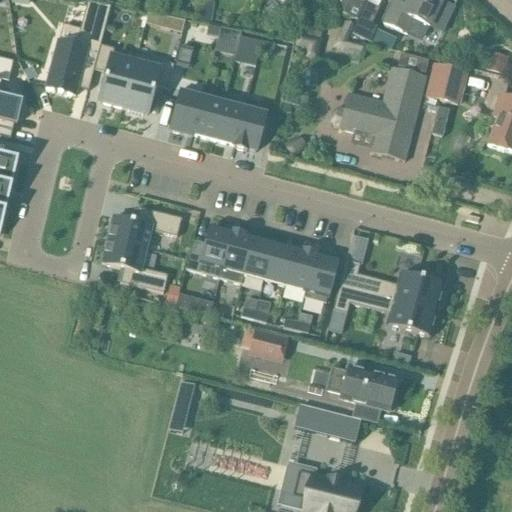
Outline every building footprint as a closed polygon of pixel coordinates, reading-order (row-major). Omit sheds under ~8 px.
[(28,0),(27,32),(76,35),(78,11),(40,9),(40,0),(28,0)] [(350,0),(343,16),(357,22),(366,3),(367,0),(350,0)] [(442,0),(409,0),(405,10),(393,4),(382,25),(421,44),(442,0)] [(55,54),(45,91),(74,99),(78,87),(89,90),(93,74),(100,48),(110,9),(87,4),(75,50),(57,45),(55,54)] [(197,6),(194,23),(205,25),(208,8),(197,6)] [(365,28),(368,22),(363,20),(356,35),(368,41),(372,32),(365,28)] [(172,21),(169,33),(181,37),(185,23),(172,21)] [(345,23),(339,34),(349,39),(355,28),(345,23)] [(207,28),(205,37),(217,40),(219,30),(207,28)] [(230,42),(232,33),(219,30),(217,40),(230,42)] [(391,38),(376,31),(370,44),(385,51),(391,38)] [(298,38),(295,49),(306,52),(304,61),(315,63),(320,43),(298,38)] [(258,55),(260,45),(248,42),(245,52),(258,55)] [(271,58),(273,48),(260,45),(258,55),(271,58)] [(100,48),(93,74),(105,77),(98,105),(101,106),(121,111),(122,111),(137,58),(135,58),(133,67),(111,61),(114,52),(100,48)] [(137,58),(122,111),(146,118),(154,89),(166,93),(173,68),(137,58)] [(11,65),(0,62),(0,140),(8,142),(12,126),(16,127),(21,105),(0,100),(0,81),(6,82),(7,78),(8,78),(11,65)] [(487,62),(485,72),(505,77),(507,67),(487,62)] [(465,76),(434,68),(426,100),(457,107),(465,76)] [(31,70),(23,74),(28,83),(36,79),(31,70)] [(425,79),(390,70),(382,105),(347,97),(344,112),(337,110),(332,114),(330,125),(333,130),(338,132),(338,133),(372,142),(369,156),(404,165),(425,79)] [(202,97),(181,92),(170,134),(191,139),(202,97)] [(223,103),(202,97),(191,139),(192,140),(193,138),(213,143),(222,108),(223,103)] [(511,100),(500,97),(492,120),(496,122),(488,143),(489,143),(487,148),(511,155),(511,100)] [(233,150),(243,113),(222,108),(213,143),(233,149),(232,150),(233,150)] [(233,150),(246,154),(247,152),(255,154),(265,119),(243,113),(233,150)] [(300,140),(288,150),(296,159),(307,148),(300,140)] [(0,186),(11,190),(12,186),(15,172),(17,164),(0,159),(0,186)] [(0,213),(5,214),(6,211),(11,190),(0,186),(0,213)] [(147,231),(173,237),(177,219),(134,209),(130,223),(109,218),(103,241),(142,250),(147,231)] [(209,231),(204,251),(191,248),(184,273),(219,282),(231,235),(230,237),(209,231)] [(252,243),(244,241),(245,239),(231,235),(219,282),(240,288),(242,278),(252,243)] [(164,275),(138,269),(142,250),(103,241),(98,264),(119,269),(116,283),(159,294),(164,275)] [(346,264),(355,266),(359,267),(365,244),(352,241),(346,264)] [(273,248),(252,243),(242,278),(263,284),(273,248)] [(294,254),(273,248),(263,284),(284,289),(294,254)] [(315,258),(302,254),(301,256),(294,254),(284,289),(305,295),(315,258)] [(305,295),(327,301),(336,265),(315,260),(316,258),(315,258),(305,295)] [(345,264),(339,289),(352,292),(392,303),(398,304),(436,314),(437,310),(439,311),(443,297),(440,296),(443,288),(400,276),(396,288),(391,287),(356,278),(359,267),(355,266),(345,264)] [(170,288),(165,308),(175,310),(180,290),(170,288)] [(339,289),(332,314),(346,317),(349,307),(389,317),(386,329),(428,341),(429,339),(436,314),(398,304),(392,303),(352,292),(339,289)] [(212,310),(199,307),(197,316),(209,319),(212,310)] [(209,319),(222,322),(224,313),(212,310),(209,319)] [(255,315),(243,311),(240,320),(253,323),(255,315)] [(332,314),(327,333),(341,337),(346,317),(332,314)] [(253,323),(265,326),(268,318),(255,315),(253,323)] [(160,325),(178,329),(179,322),(161,318),(160,325)] [(297,325),(284,322),(282,331),(295,334),(297,325)] [(295,334),(307,337),(309,328),(297,325),(295,334)] [(287,342),(254,334),(249,352),(283,360),(287,342)] [(394,354),(391,363),(408,368),(411,359),(394,354)] [(326,394),(339,397),(338,403),(388,415),(396,383),(345,371),(344,377),(331,374),(326,394)] [(304,435),(309,412),(299,409),(293,432),(304,435)] [(326,441),(354,447),(359,424),(332,417),(326,441)] [(287,472),(282,492),(294,495),(307,498),(303,511),(353,511),(359,490),(344,487),(344,486),(342,486),(342,487),(328,483),(328,482),(326,482),(326,483),(325,482),(313,479),(315,473),(288,466),(287,472)] [(237,492),(234,511),(271,511),(274,498),(237,492)]
